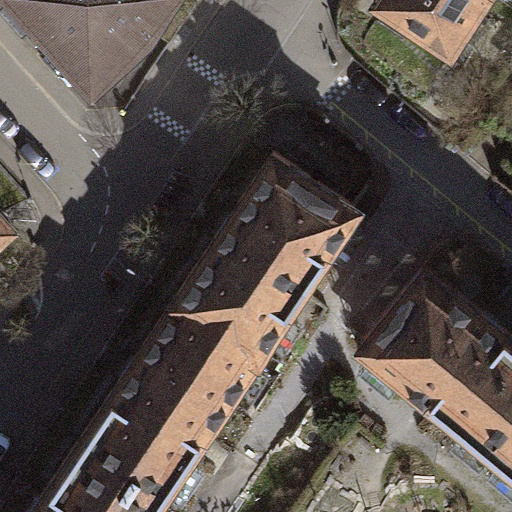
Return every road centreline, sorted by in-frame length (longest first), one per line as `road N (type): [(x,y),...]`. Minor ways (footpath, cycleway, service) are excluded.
road 1 (residential): [(511,235),(252,19)]
road 2 (residential): [(0,411),(83,280),(114,192)]
road 3 (residential): [(114,192),(170,136),(252,19)]
road 4 (residential): [(0,72),(114,192)]
